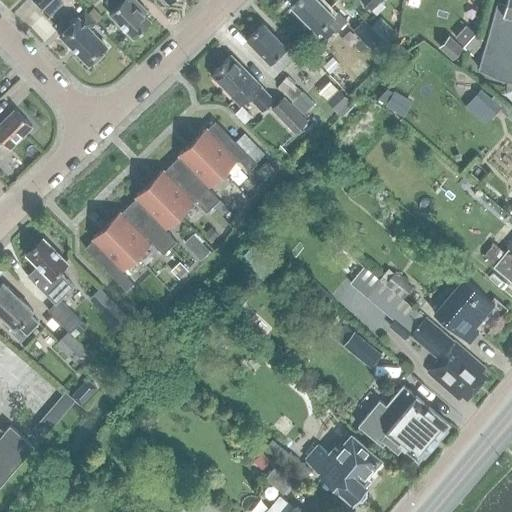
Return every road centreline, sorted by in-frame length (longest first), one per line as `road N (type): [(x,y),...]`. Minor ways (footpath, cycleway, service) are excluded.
road 1 (residential): [(93,128),(226,0)]
road 2 (residential): [(0,229),(93,128)]
road 3 (residential): [(93,128),(0,32)]
road 4 (primary): [(429,511),(511,413)]
